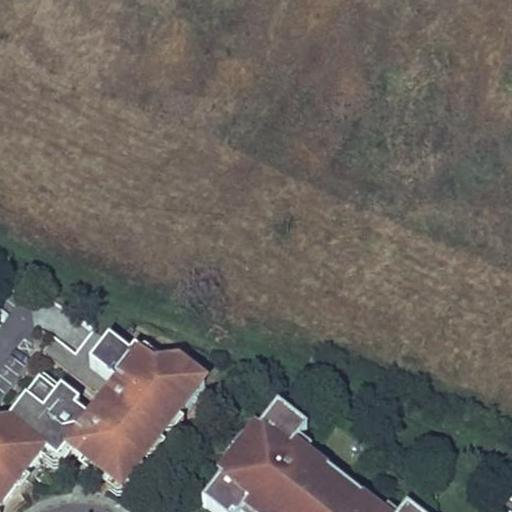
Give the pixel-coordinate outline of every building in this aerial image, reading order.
[(0,510),(17,489),(11,485),(19,476),(24,480),(39,461),(44,455),(51,461),(63,460),(68,452),(74,457),(84,465),(86,462),(96,470),(94,473),(110,485),(114,488),(127,487),(130,483),(143,466),(137,462),(142,457),(155,440),(160,433),(177,411),(183,415),(204,387),(177,366),(167,378),(161,373),(136,354),(135,353),(130,360),(109,343),(90,368),(117,389),(108,401),(111,403),(105,411),(99,412),(90,424),(75,414),(80,408),(62,394),(57,399),(40,386),(8,427),(3,433),(0,431),(0,510)] [(146,353),(136,354),(161,373),(165,368),(146,353)] [(40,386),(57,399),(62,394),(44,380),(40,386)] [(99,412),(105,411),(111,403),(108,401),(99,412)] [(277,410),(266,424),(263,428),(240,458),(217,487),(214,491),(203,506),(211,511),(408,511),(407,511),(405,511),(389,511),(388,511),(386,511),(374,511),(368,507),(363,511),(357,511),(338,497),(314,478),(320,470),(306,459),(312,451),(300,442),(307,433),(292,421),(277,410)] [(165,437),(175,436),(184,425),(179,420),(183,415),(177,411),(160,433),(165,437)] [(240,458),(263,428),(257,432),(252,434),(248,437),(244,440),(240,443),(237,447),(232,451),(231,455),(228,459),(225,463),(223,468),(221,472),(220,477),(218,482),(217,487),(240,458)] [(160,444),(155,440),(142,457),(147,461),(157,459),(166,448),(160,444)] [(74,457),(68,452),(63,460),(51,461),(44,455),(39,461),(53,472),(63,471),(74,457)] [(84,465),(94,473),(96,470),(86,462),(84,465)] [(338,497),(344,488),(320,470),(314,478),(338,497)] [(11,485),(17,489),(24,480),(19,476),(11,485)] [(117,499),(127,498),(135,487),(130,483),(127,487),(114,488),(110,485),(106,491),(117,499)] [(363,511),(368,507),(344,488),(338,497),(357,511),(363,511)]
